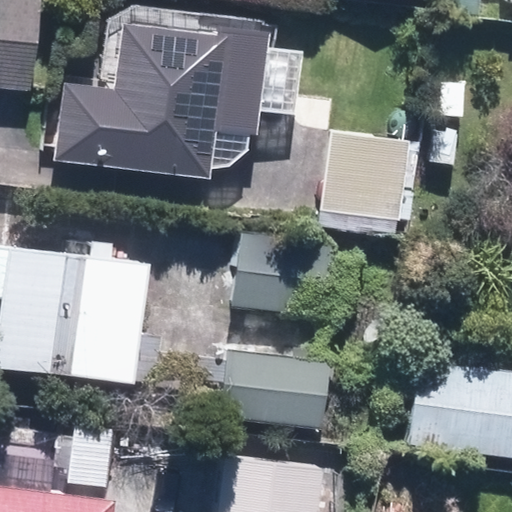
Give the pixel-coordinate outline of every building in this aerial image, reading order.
[(0,0),(0,91),(33,93),(38,0),(0,0)] [(480,0),(441,0),(441,11),(478,16),(480,0)] [(207,178),(212,130),(254,135),(257,110),(296,114),(303,53),(264,49),(265,42),(264,42),(265,32),(209,26),(208,35),(110,24),(103,90),(54,84),(46,161),(207,178)] [(400,142),(315,132),(304,225),(388,235),(400,142)] [(226,233),(217,306),(312,317),(320,243),(226,233)] [(145,269),(1,253),(0,267),(0,374),(132,389),(145,269)] [(326,364),(220,352),(213,418),(318,430),(326,364)] [(511,373),(420,362),(410,444),(511,456),(511,373)] [(318,511),(323,472),(225,461),(219,511),(318,511)] [(113,511),(115,502),(0,487),(0,511),(113,511)]
